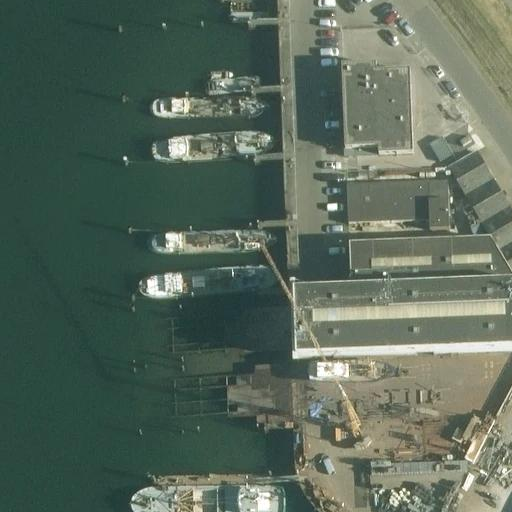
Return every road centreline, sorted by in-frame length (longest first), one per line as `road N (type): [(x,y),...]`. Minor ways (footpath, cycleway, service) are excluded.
road 1 (unclassified): [(303,0),(308,251)]
road 2 (unclassified): [(401,0),(511,155)]
